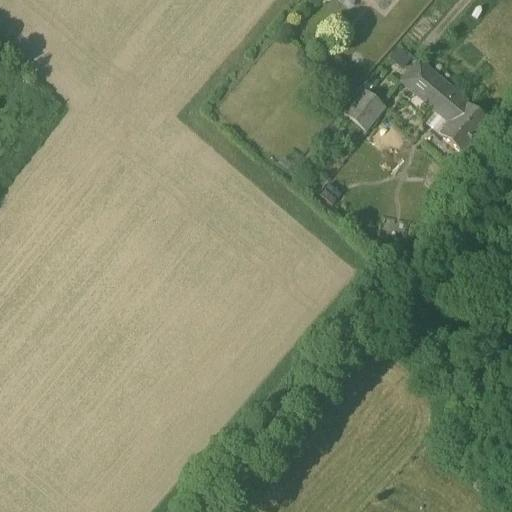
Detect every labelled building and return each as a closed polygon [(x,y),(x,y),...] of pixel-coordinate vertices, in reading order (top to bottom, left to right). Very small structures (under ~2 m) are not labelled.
[(456,34),(445,47),(454,56),(466,43),(456,34)] [(397,49),(389,60),(401,69),(410,59),(397,49)] [(454,95),(419,66),(402,86),(437,115),(453,96),(454,95)] [(365,94),(344,119),(366,137),(386,112),(365,94)] [(466,107),(453,96),(437,115),(437,116),(426,128),(462,158),(489,126),(466,106),(466,107)] [(317,196),(331,207),(342,194),(328,183),(317,196)]
